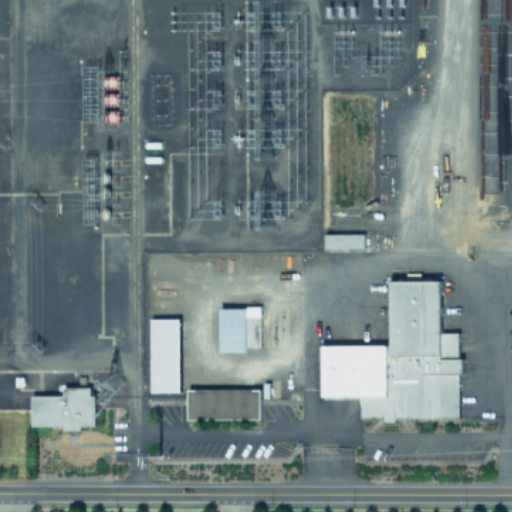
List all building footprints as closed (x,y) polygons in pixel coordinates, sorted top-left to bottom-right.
[(323,233),(324,248),(364,247),(364,233),(323,233)] [(389,344),(321,344),(321,396),(359,396),(360,417),(382,417),(382,423),(395,423),(395,417),(458,417),(458,374),(462,374),(462,357),(458,357),(458,332),(441,332),(441,280),(389,280),(389,344)] [(260,306),(219,307),(220,352),(246,351),(246,346),(260,346),(260,306)] [(150,392),(180,391),(179,318),(149,318),(150,392)] [(31,426),(64,426),(64,430),(80,430),(80,426),(94,426),(93,386),(62,387),(62,395),(31,395),(31,426)] [(260,419),(260,388),(187,389),(187,420),(260,419)]
